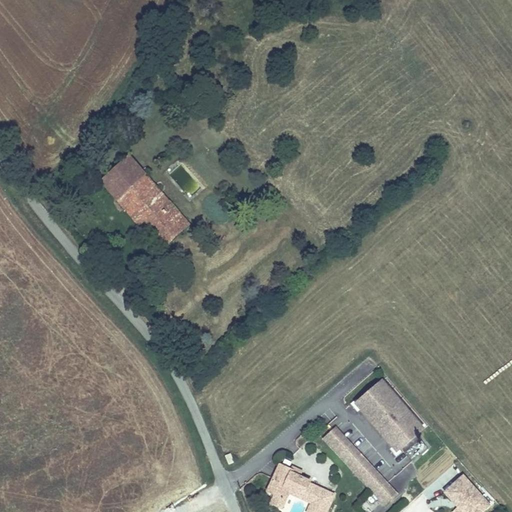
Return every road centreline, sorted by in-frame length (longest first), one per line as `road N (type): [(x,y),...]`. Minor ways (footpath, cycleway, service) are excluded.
road 1 (unclassified): [(235,511),(169,362),(0,150)]
road 2 (unknown): [(224,485),(328,403),(356,412),(398,459)]
